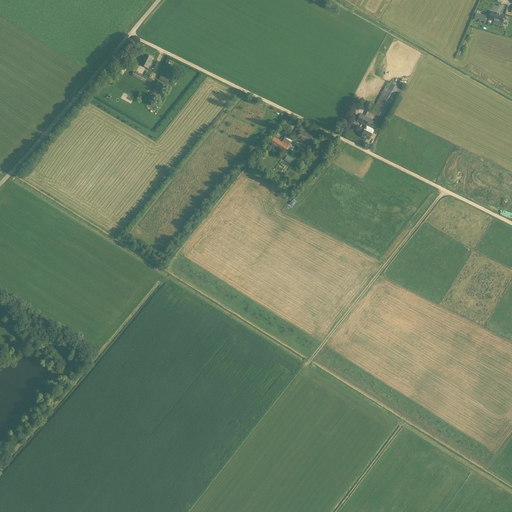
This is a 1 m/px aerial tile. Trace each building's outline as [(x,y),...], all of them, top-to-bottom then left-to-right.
[(499,15),(497,14),(497,13),(497,14),(492,12),(490,20),(494,21),(494,23),(502,25),(504,20),(504,19),(505,16),(500,15),(500,14),(499,14),(499,15)] [(476,13),(475,19),(485,22),(486,16),(476,13)] [(148,69),(153,58),(145,54),(140,65),(148,69)] [(134,71),(131,76),(144,82),(147,78),(134,71)] [(167,85),(158,80),(157,83),(162,85),(161,85),(164,87),(163,88),(165,89),(167,85)] [(398,84),(396,87),(388,82),(381,95),(384,96),(382,101),(378,99),(374,108),(371,113),(382,119),(396,93),(399,93),(400,94),(403,90),(402,90),(403,87),(398,84)] [(162,91),(156,87),(151,94),(157,98),(162,91)] [(125,93),(123,98),(132,102),(134,98),(125,93)] [(360,114),(357,121),(367,126),(362,137),(369,140),(371,135),(372,135),(374,130),(375,130),(378,123),(360,114)] [(296,138),(308,143),(312,136),(300,131),(296,138)] [(271,141),(286,150),(291,142),(284,138),(282,142),(274,137),(271,141)] [(284,160),(291,164),(293,160),(287,156),(284,160)]
